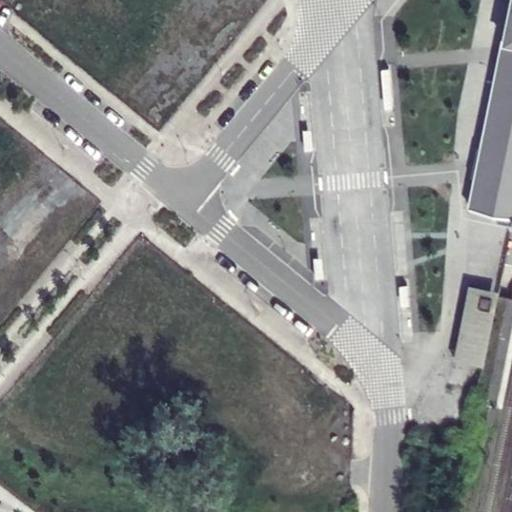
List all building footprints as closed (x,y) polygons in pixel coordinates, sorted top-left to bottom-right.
[(40,0),(33,8),(75,42),(106,4),(101,0),(40,0)] [(196,33),(223,0),(182,0),(171,13),(196,33)] [(469,205),(467,213),(509,221),(511,222),(511,219),(511,0),(509,0),(477,163),(476,168),(469,205)] [(104,79),(136,44),(127,36),(95,71),(104,79)] [(478,361),(489,307),(473,304),(477,285),(461,282),(446,355),(478,361)]
